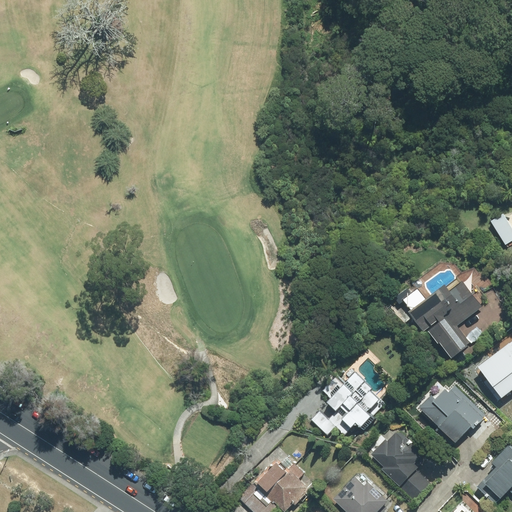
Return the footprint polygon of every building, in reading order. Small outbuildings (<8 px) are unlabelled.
[(511,230),(503,214),(491,221),(503,244),(511,239),(511,230)] [(449,293),(443,286),(410,311),(449,362),(469,347),(454,328),(482,307),(463,282),(449,293)] [(493,287),(485,293),(502,316),(511,307),(511,299),(507,294),(501,298),(493,287)] [(511,342),(476,368),(498,400),(511,390),(511,342)] [(361,429),(385,403),(371,389),(372,388),(355,372),(345,383),(337,375),(322,391),(330,398),(326,403),(336,411),(328,419),(320,411),(311,420),(328,435),(335,427),(344,435),(355,423),(361,429)] [(448,379),(418,409),(455,446),(485,416),(448,379)] [(398,426),(367,458),(414,501),(432,484),(413,467),(428,454),(398,426)] [(495,468),(477,486),(495,505),(511,487),(511,444),(491,464),(495,468)] [(295,505),(310,489),(299,478),(304,473),(286,456),(281,462),(277,458),(239,499),(252,511),(272,511),(278,506),(284,511),(293,503),(295,505)] [(379,511),(388,502),(357,474),(327,504),(336,511),(379,511)]
